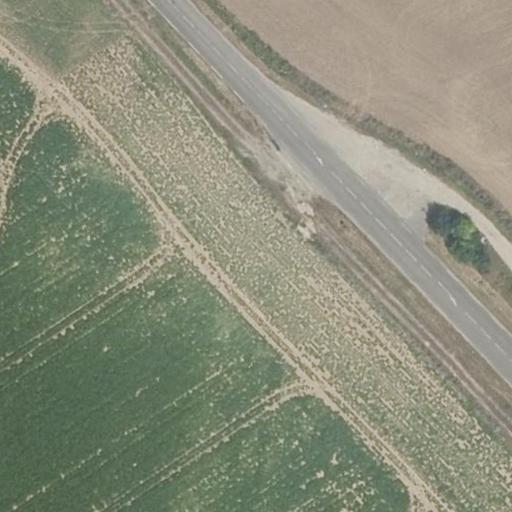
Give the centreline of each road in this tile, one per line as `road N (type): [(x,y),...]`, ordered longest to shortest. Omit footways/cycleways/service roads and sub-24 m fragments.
road 1 (tertiary): [(168,0),(511,361)]
road 2 (track): [(332,173),(435,191),(511,256)]
